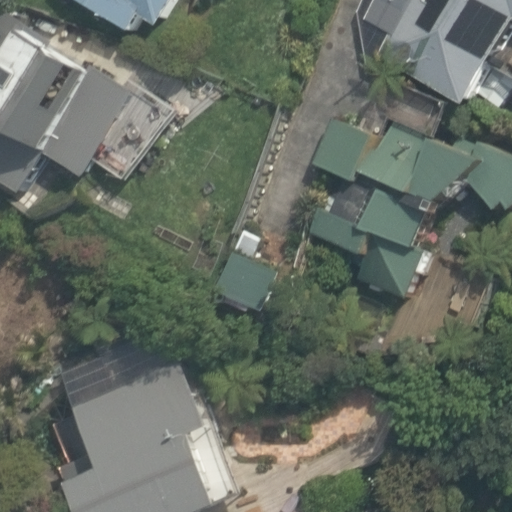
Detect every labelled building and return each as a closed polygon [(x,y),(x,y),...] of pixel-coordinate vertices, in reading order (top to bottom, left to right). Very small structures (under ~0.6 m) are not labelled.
[(83,0),(134,30),(143,13),(165,26),(180,0),(83,0)] [(511,0),(380,0),(372,14),(386,73),(401,82),(410,66),(494,114),(511,83),(511,0)] [(188,114),(130,78),(123,90),(36,37),(0,95),(0,177),(28,195),(63,140),(134,183),(188,114)] [(370,276),(413,296),(432,253),(425,248),(440,212),(447,214),(452,204),(480,180),(505,210),(511,205),(511,152),(494,144),(489,153),(399,121),(390,150),(384,147),(387,137),(340,123),(323,165),(359,179),(344,214),(331,209),(321,232),(380,256),(370,276)] [(248,230),(224,295),(278,314),(291,276),(258,264),(268,237),(248,230)] [(84,492),(93,511),(229,511),(236,509),(204,436),(271,406),(258,378),(210,400),(166,303),(98,334),(109,357),(71,374),(88,412),(61,424),(79,464),(68,469),(79,494),(84,492)]
